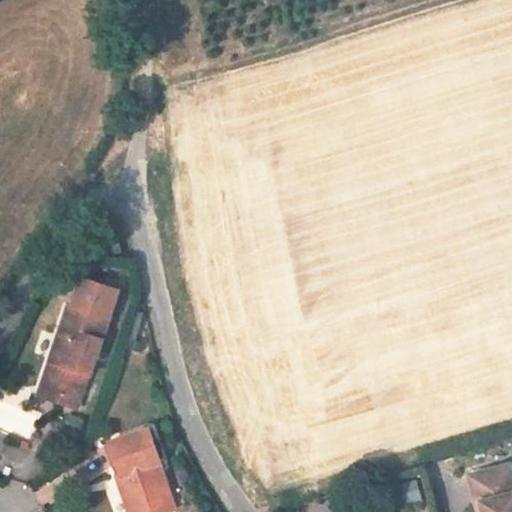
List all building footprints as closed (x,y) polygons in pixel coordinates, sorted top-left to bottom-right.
[(69,304),(93,313),(93,312),(97,302),(72,294),(69,304)] [(113,308),(97,302),(93,312),(93,313),(69,304),(50,363),(71,370),(60,403),(77,409),(88,376),(90,376),(113,308)] [(60,403),(71,370),(50,363),(38,396),(60,403)] [(130,511),(165,511),(168,511),(151,464),(161,461),(149,429),(110,443),(120,474),(117,475),(130,511)] [(177,508),(161,461),(151,464),(168,511),(177,508)] [(511,511),(511,474),(509,465),(468,475),(478,511),(511,511)]
